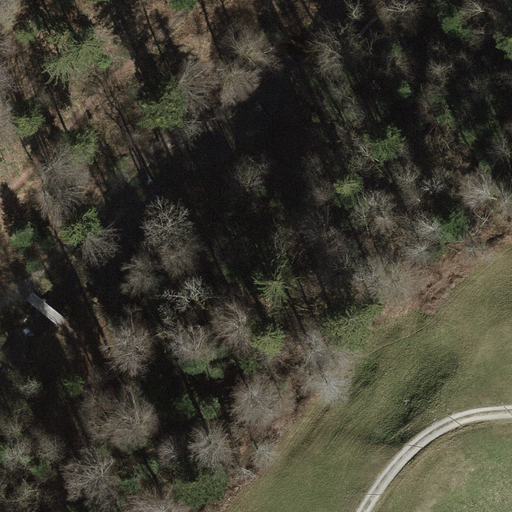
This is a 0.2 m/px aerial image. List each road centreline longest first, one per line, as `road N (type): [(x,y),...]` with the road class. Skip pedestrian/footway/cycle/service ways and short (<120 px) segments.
road 1 (track): [(186,0),(0,205)]
road 2 (track): [(62,511),(82,440),(87,364),(62,323)]
road 3 (track): [(511,412),(480,413),(409,447),(365,511)]
